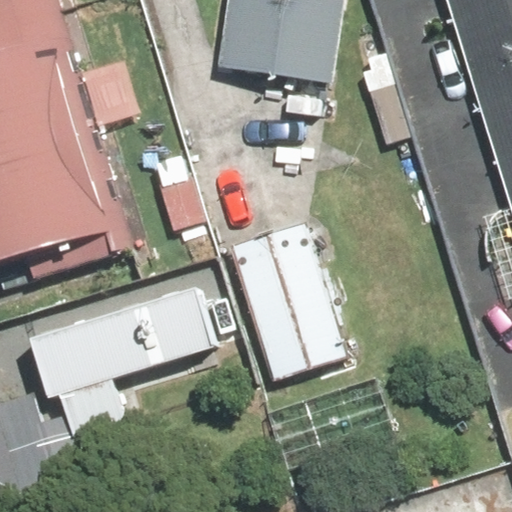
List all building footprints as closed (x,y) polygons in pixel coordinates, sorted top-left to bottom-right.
[(0,0),(0,262),(19,258),(27,288),(136,254),(103,127),(135,117),(120,67),(86,76),(64,0),(0,0)] [(238,0),(231,71),(349,83),(357,0),(238,0)] [(511,0),(451,0),(511,198),(511,0)] [(389,67),(356,77),(380,153),(412,143),(389,67)] [(186,160),(151,169),(168,237),(204,229),(186,160)] [(236,244),(278,383),(362,357),(319,219),(236,244)] [(186,285),(30,330),(63,440),(130,420),(118,380),(206,354),(186,285)] [(0,511),(17,511),(21,511),(0,432),(0,511)]
